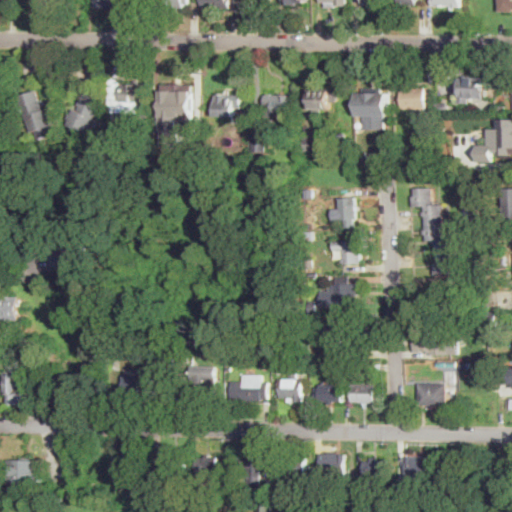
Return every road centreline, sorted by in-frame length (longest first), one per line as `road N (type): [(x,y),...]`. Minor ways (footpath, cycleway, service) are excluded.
road 1 (residential): [(511,431),(0,424)]
road 2 (residential): [(511,43),(0,38)]
road 3 (residential): [(398,430),(390,180),(315,180)]
